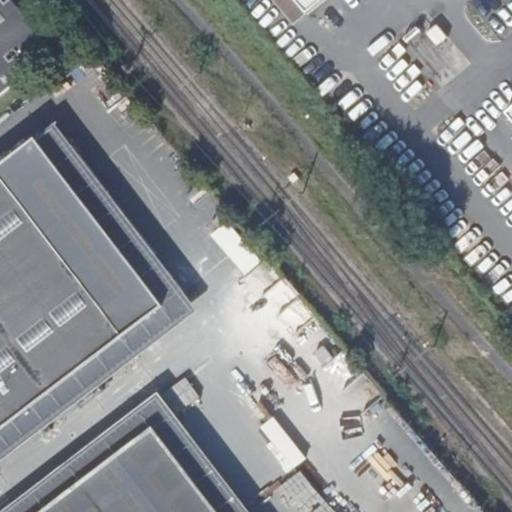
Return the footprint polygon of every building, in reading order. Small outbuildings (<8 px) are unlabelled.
[(0,0),(0,95),(52,53),(9,0),(0,0)] [(295,0),(307,13),(322,0),(295,0)] [(27,166),(7,142),(0,147),(0,172),(9,183),(27,166)] [(0,458),(176,322),(42,152),(38,156),(27,166),(9,184),(7,186),(121,333),(0,426),(0,458)] [(0,426),(121,333),(7,186),(0,192),(0,426)] [(0,510),(0,511),(249,511),(156,390),(0,510)]
